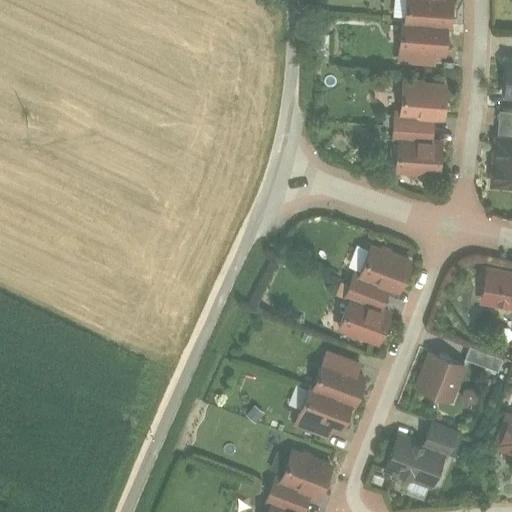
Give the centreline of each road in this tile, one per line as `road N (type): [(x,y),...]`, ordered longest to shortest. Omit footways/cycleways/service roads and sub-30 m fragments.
road 1 (residential): [(273,173),(124,511)]
road 2 (residential): [(454,230),(357,480),(353,498),(361,511)]
road 3 (residential): [(454,230),(475,115),(481,0)]
road 4 (residential): [(273,173),(454,230)]
road 5 (residential): [(288,0),(286,100),(273,173)]
